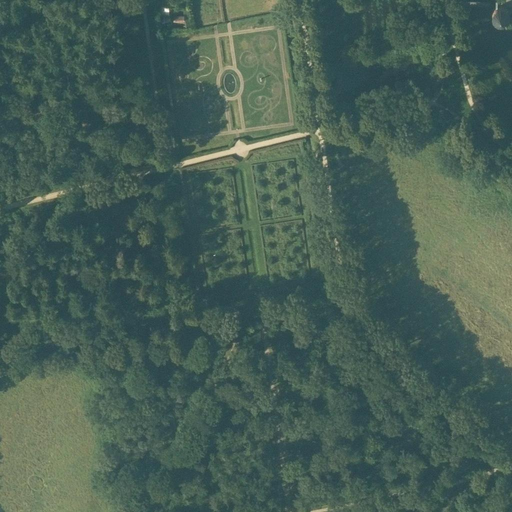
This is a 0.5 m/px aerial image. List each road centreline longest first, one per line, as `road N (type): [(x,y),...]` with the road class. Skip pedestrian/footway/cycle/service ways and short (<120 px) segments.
road 1 (track): [(165,166),(432,102)]
road 2 (track): [(0,208),(165,166)]
road 3 (track): [(165,166),(141,0)]
